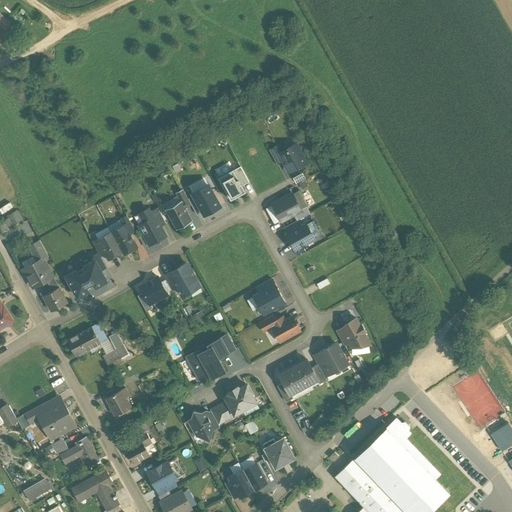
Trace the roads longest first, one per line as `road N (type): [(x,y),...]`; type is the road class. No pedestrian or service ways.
road 1 (residential): [(43,330),(250,207),(315,323),(314,336),(261,365)]
road 2 (track): [(255,0),(270,44),(340,123),(444,330)]
road 3 (residential): [(145,511),(43,330)]
road 4 (residential): [(311,464),(423,352)]
road 5 (unclassified): [(423,352),(511,269)]
